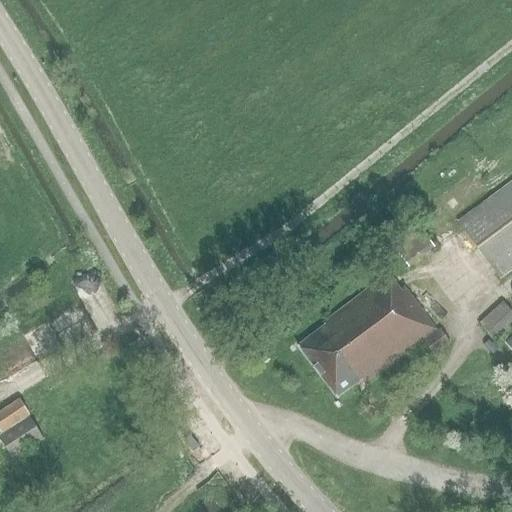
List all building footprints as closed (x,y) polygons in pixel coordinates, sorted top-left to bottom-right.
[(488,192),(473,173),(435,201),(449,221),(488,192)] [(511,182),(458,223),(500,279),(511,269),(511,182)] [(422,231),(396,249),(411,269),(436,251),(422,231)] [(363,386),(423,340),(435,331),(403,289),(400,292),(387,274),(322,324),(325,327),(298,347),(337,399),(360,382),(363,386)] [(496,344),(511,328),(511,313),(502,302),(479,324),(496,344)] [(438,329),(435,331),(423,340),(435,356),(450,344),(438,329)] [(0,431),(1,434),(28,416),(29,416),(19,400),(0,413),(0,431)] [(0,434),(0,440),(13,460),(44,440),(28,416),(1,434),(0,434)]
